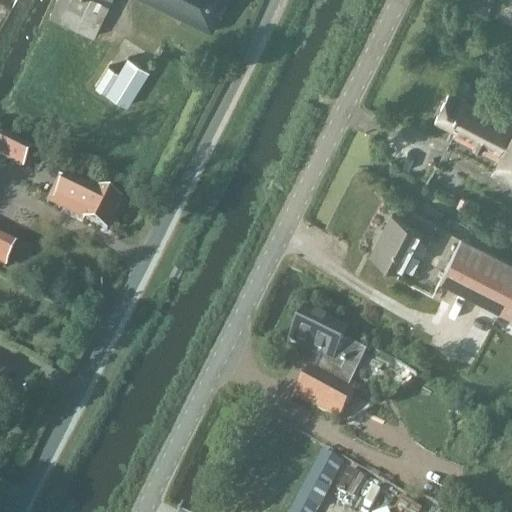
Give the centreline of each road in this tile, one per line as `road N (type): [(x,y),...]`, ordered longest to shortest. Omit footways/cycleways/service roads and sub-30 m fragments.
road 1 (unclassified): [(18,511),(275,0)]
road 2 (tertiary): [(143,511),(400,0)]
